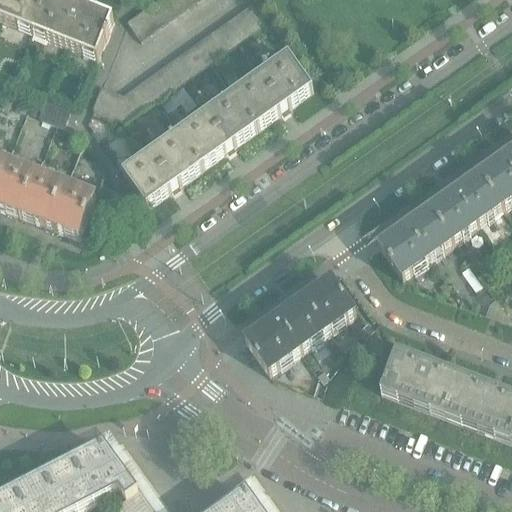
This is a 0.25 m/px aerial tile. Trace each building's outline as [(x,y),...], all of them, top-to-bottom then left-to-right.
[(0,0),(0,26),(34,40),(49,0),(0,0)] [(77,7),(76,10),(51,0),(49,0),(34,40),(98,65),(105,45),(107,46),(110,37),(108,37),(113,25),(85,14),(87,11),(77,7)] [(169,26),(179,19),(164,0),(155,7),(169,26)] [(164,0),(179,19),(188,13),(179,0),(164,0)] [(179,0),(188,13),(198,6),(193,0),(179,0)] [(159,33),(169,26),(155,7),(145,14),(159,33)] [(256,36),(266,28),(252,8),(241,16),(256,36)] [(149,40),(159,33),(145,14),(135,21),(149,40)] [(246,43),(256,36),(241,16),(232,23),(246,43)] [(141,46),(149,40),(135,21),(127,27),(141,46)] [(236,50),(246,43),(232,23),(222,30),(236,50)] [(226,57),(236,50),(222,30),(212,37),(226,57)] [(216,63),(226,57),(212,37),(202,44),(216,63)] [(206,71),(216,63),(202,44),(192,51),(206,71)] [(197,77),(206,71),(192,51),(183,58),(197,77)] [(187,84),(197,77),(183,58),(173,65),(187,84)] [(257,136),(314,96),(289,62),(233,102),(247,122),(257,136)] [(177,91),(187,84),(173,65),(163,72),(177,91)] [(167,98),(177,91),(163,72),(153,79),(167,98)] [(0,79),(0,87),(8,90),(11,83),(0,79)] [(157,105),(167,98),(153,79),(144,86),(157,105)] [(147,112),(157,105),(144,86),(134,93),(147,112)] [(113,96),(103,92),(102,91),(93,113),(105,118),(113,96)] [(183,91),(173,98),(181,109),(190,102),(183,91)] [(127,126),(147,112),(134,93),(124,100),(127,126)] [(127,126),(124,100),(113,96),(105,118),(127,126)] [(257,136),(247,122),(233,102),(180,139),(196,162),(204,174),(257,136)] [(18,103),(15,112),(26,116),(29,107),(18,103)] [(63,132),(70,116),(46,107),(40,123),(63,132)] [(33,108),(29,118),(38,121),(42,111),(33,108)] [(152,112),(151,120),(160,121),(161,114),(152,112)] [(95,121),(92,130),(102,133),(105,125),(95,121)] [(204,174),(196,162),(180,139),(123,179),(142,205),(148,214),(204,174)] [(511,158),(480,182),(505,217),(511,211),(511,158)] [(37,181),(3,168),(0,166),(0,214),(21,222),(37,181)] [(95,203),(63,191),(37,181),(21,222),(46,232),(45,234),(53,237),(53,235),(79,245),(81,240),(87,242),(92,227),(87,225),(95,203)] [(505,217),(480,182),(432,216),(456,251),(494,224),(499,231),(507,226),(502,219),(505,217)] [(404,288),(456,251),(432,216),(379,253),(380,255),(381,254),(405,286),(404,287),(404,288)] [(447,299),(452,294),(446,286),(440,290),(447,299)] [(333,288),(332,287),(305,306),(329,340),(357,321),(357,320),(356,321),(333,288)] [(484,295),(477,301),(483,310),(491,304),(484,295)] [(299,362),(329,340),(305,306),(274,328),(299,362)] [(270,382),(299,362),(274,328),(246,348),(247,349),(270,381),(270,382)] [(358,337),(365,344),(374,335),(367,328),(358,337)] [(464,383),(411,363),(397,358),(381,399),(448,425),(464,383)] [(322,386),(329,381),(323,372),(316,377),(322,386)] [(511,443),(511,401),(475,387),(464,383),(448,425),(510,448),(511,443)] [(0,511),(82,511),(119,493),(127,504),(136,497),(113,466),(115,465),(107,453),(105,455),(103,452),(0,505),(0,511)] [(116,511),(147,511),(147,510),(148,510),(138,496),(136,497),(127,504),(116,511)] [(229,511),(256,511),(258,511),(250,501),(248,502),(247,500),(229,511)]
